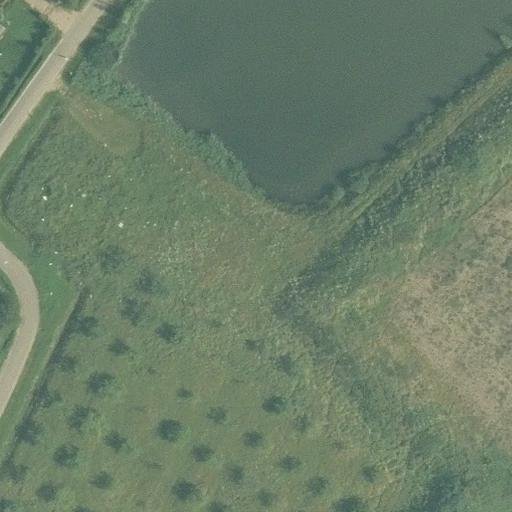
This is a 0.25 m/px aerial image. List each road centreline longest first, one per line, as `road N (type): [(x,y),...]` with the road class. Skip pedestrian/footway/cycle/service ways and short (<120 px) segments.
road 1 (unclassified): [(0,144),(107,0)]
road 2 (unclassified): [(0,404),(32,319),(29,297),(0,258)]
